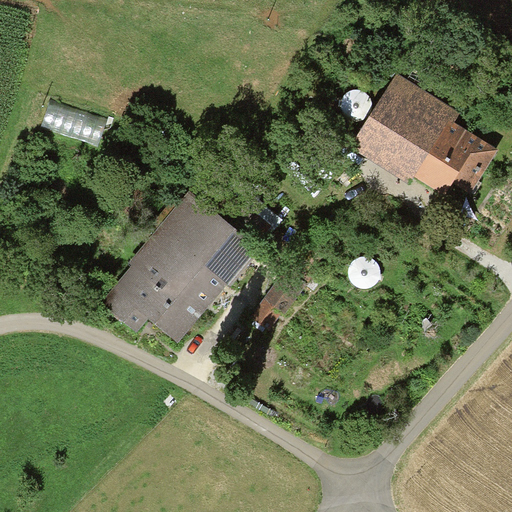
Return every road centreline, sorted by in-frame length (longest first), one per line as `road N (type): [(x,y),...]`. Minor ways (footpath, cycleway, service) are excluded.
road 1 (track): [(0,324),(59,320),(351,487)]
road 2 (unclassified): [(351,487),(511,305)]
